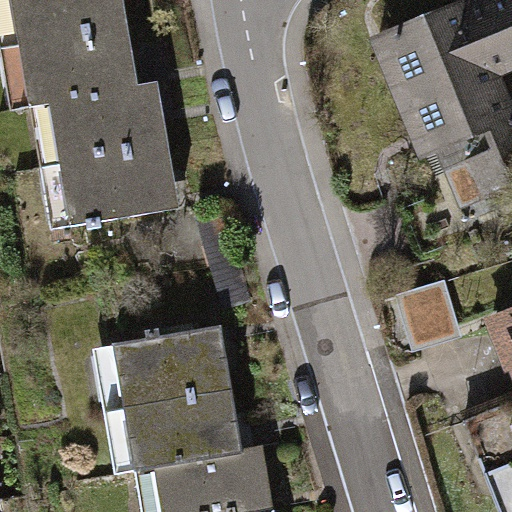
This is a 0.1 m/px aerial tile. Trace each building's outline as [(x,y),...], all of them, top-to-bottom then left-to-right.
[(11,0),(19,46),(127,28),(122,0),(11,0)] [(463,4),(387,35),(435,151),(462,140),(485,194),(511,183),(511,115),(509,117),(490,71),(511,62),(511,0),(498,0),(467,13),(463,4)] [(138,89),(127,28),(19,46),(30,107),(50,104),(138,89)] [(158,86),(138,89),(50,104),(61,164),(168,146),(158,86)] [(168,146),(61,164),(71,227),(179,209),(168,146)] [(220,214),(201,220),(214,265),(235,262),(220,214)] [(235,262),(214,265),(225,307),(246,301),(235,262)] [(416,341),(462,335),(455,292),(410,299),(416,341)] [(511,317),(498,323),(511,361),(511,401),(464,421),(475,448),(511,432),(511,317)] [(114,346),(125,408),(232,390),(221,328),(114,346)] [(242,453),(232,390),(125,408),(135,470),(155,467),(242,453)] [(511,432),(475,448),(485,477),(511,466),(511,432)] [(262,449),(242,453),(155,467),(162,511),(256,511),(273,509),(262,449)]
